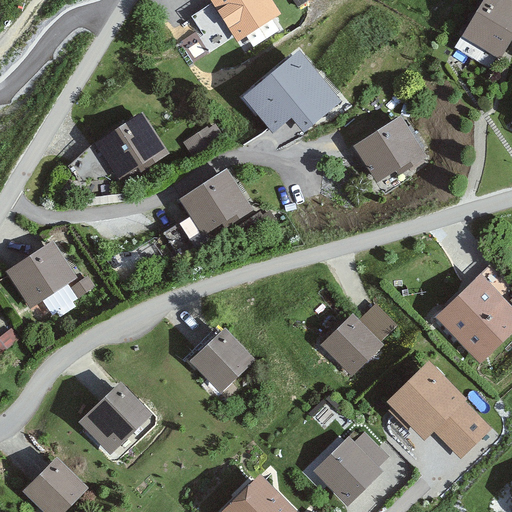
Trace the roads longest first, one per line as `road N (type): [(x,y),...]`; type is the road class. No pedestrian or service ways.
road 1 (residential): [(0,428),(77,346),(166,302),(511,198)]
road 2 (residential): [(120,10),(0,210)]
road 3 (residential): [(120,10),(69,21),(0,93)]
